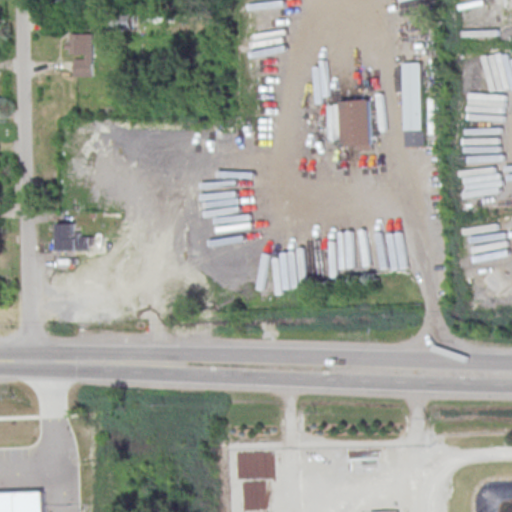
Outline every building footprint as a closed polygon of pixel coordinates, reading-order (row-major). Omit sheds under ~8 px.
[(171,22),(172,14),(150,14),(150,22),(171,22)] [(93,33),(69,33),(69,55),(75,55),(75,76),(93,76),(93,33)] [(406,62),(406,147),(425,147),(425,62),(406,62)] [(375,148),(373,99),(343,100),(345,149),(375,148)] [(76,224),(58,224),(58,250),(93,250),(93,233),(76,233),(76,224)] [(115,303),(115,263),(132,263),(132,256),(118,256),(118,261),(96,260),(96,256),(85,256),(85,272),(62,272),(62,303),(115,303)] [(197,258),(182,258),(182,293),(197,293),(197,258)] [(0,511),(0,493),(45,493),(45,511),(0,511)]
